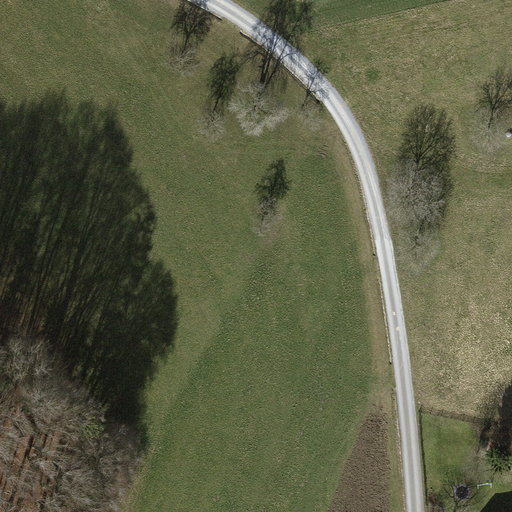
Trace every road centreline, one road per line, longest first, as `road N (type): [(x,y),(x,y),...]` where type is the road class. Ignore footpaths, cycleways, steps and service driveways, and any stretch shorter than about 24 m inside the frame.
road 1 (residential): [(378,212),(416,511)]
road 2 (track): [(378,212),(346,118),(250,29),(198,0)]
